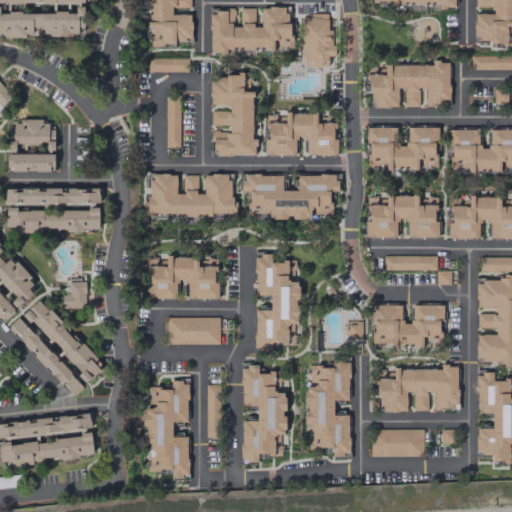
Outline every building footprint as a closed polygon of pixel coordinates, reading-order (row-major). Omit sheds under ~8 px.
[(0,36),(83,36),(83,1),(82,0),(0,0),(0,3),(75,3),(75,12),(0,12),(0,36)] [(146,0),(147,28),(150,28),(151,46),(174,46),(174,42),(191,42),(190,13),(171,14),(171,8),(190,7),(189,0),(146,0)] [(511,42),(511,0),(473,0),(474,6),(492,7),(492,13),(473,13),(473,42),(511,42)] [(209,10),(209,53),(226,53),(226,49),(273,49),(273,40),(289,40),(289,7),(260,7),(260,26),(253,26),(253,8),(239,8),(239,26),(233,26),(233,11),(209,10)] [(301,17),(328,17),(328,29),(331,29),(331,46),(334,46),(334,56),(327,56),(327,67),(313,66),(313,62),(304,62),(304,48),(301,48),(301,17)] [(470,70),(511,68),(511,54),(469,56),(470,70)] [(186,58),(147,58),(147,71),(186,72),(186,58)] [(448,64),(383,63),(383,68),(367,68),(367,107),(397,107),(397,88),(403,88),(403,106),(417,106),(417,88),(424,88),(424,103),(448,103),(448,64)] [(212,155),(255,155),(255,139),(252,139),(251,91),(242,91),(242,73),(208,74),(209,104),(228,104),(228,110),(210,110),(210,125),(228,125),(228,131),(212,131),(212,155)] [(0,109),(13,98),(0,83),(0,109)] [(178,147),(178,95),(165,95),(164,147),(178,147)] [(336,155),(336,138),(332,138),(333,122),(330,122),(330,116),(318,115),(318,113),(284,112),(284,116),(266,115),(266,139),(264,139),(263,154),(294,155),(295,136),(305,137),(304,154),(336,155)] [(8,149),(15,149),(15,145),(46,144),(46,149),(54,149),(53,129),(47,129),(47,120),(8,121),(8,149)] [(365,165),(385,164),(385,170),(417,169),(416,159),(421,158),(421,165),(436,165),(435,126),(406,127),(406,145),(396,145),(395,126),(365,127),(365,165)] [(447,129),(448,173),(499,172),(499,161),(504,161),(504,168),(511,168),(511,128),(488,129),(489,146),(478,146),(478,128),(447,129)] [(54,153),(6,152),(6,170),(53,171),(54,153)] [(231,215),(232,174),(203,174),(203,193),(196,193),(197,175),(182,174),(181,194),(175,193),(176,174),(148,173),(147,214),(231,215)] [(336,174),(296,174),(296,190),(281,190),(281,174),(239,174),(239,190),(247,190),(247,213),(269,213),(269,219),(311,218),(311,214),(330,214),(330,191),(336,191),(336,174)] [(98,204),(98,187),(3,188),(3,204),(98,204)] [(365,197),(364,237),(395,237),(396,218),(406,218),(406,237),(437,237),(437,221),(434,220),(434,205),(416,205),(416,195),(385,195),(385,197),(365,197)] [(448,238),(478,238),(478,220),(488,220),(488,238),(511,237),(511,197),(503,198),(503,206),(499,206),(499,196),(467,196),(467,199),(447,199),(448,238)] [(15,209),(15,207),(5,207),(5,226),(15,226),(15,232),(35,233),(35,228),(57,228),(57,230),(98,230),(98,210),(15,209)] [(0,281),(15,297),(10,302),(15,308),(37,287),(0,247),(0,281)] [(253,346),(292,346),(292,324),(297,324),(297,281),(293,281),(293,260),(270,261),(270,254),(253,255),(254,295),(269,295),(269,310),(253,310),(253,346)] [(435,269),(435,255),(382,255),(382,270),(435,269)] [(145,298),(175,299),(175,280),(186,281),(186,298),(217,299),(217,282),(214,282),(215,259),(201,258),(201,267),(196,266),(196,257),(165,256),(165,259),(146,259),(145,298)] [(511,271),(511,256),(481,256),(481,271),(511,271)] [(449,284),(449,271),(435,271),(435,284),(449,284)] [(511,278),(475,278),(475,307),(494,307),(494,313),(476,313),(476,328),(494,328),(494,334),(475,334),(474,363),(511,363),(511,278)] [(67,283),(84,282),(85,293),(83,293),(84,307),(62,308),(62,295),(68,295),(67,283)] [(0,321),(13,310),(0,295),(0,321)] [(99,369),(92,362),(95,359),(38,299),(23,313),(87,381),(99,369)] [(372,342),(390,342),(390,346),(423,346),(423,344),(439,344),(439,319),(442,319),(442,305),(411,305),(411,323),(400,323),(400,305),(372,304),(372,342)] [(17,316),(7,326),(71,396),(82,386),(17,316)] [(218,317),(165,317),(165,343),(218,344),(218,317)] [(344,321),(344,335),(350,335),(350,338),(361,338),(360,321),(344,321)] [(348,400),(348,361),(331,361),(331,366),(308,366),(308,388),(303,388),(303,427),(308,427),(308,448),(331,448),(331,455),(348,455),(348,414),(332,415),(332,400),(348,400)] [(457,409),(456,365),(439,365),(439,368),(377,369),(378,411),(405,411),(405,392),(411,392),(411,410),(426,410),(426,392),(433,392),(433,409),(457,409)] [(240,462),(256,462),(256,457),(280,456),(280,433),(284,433),(283,392),(273,392),(273,372),(256,372),(256,366),(240,367),(240,406),(255,406),(255,420),(240,420),(240,462)] [(475,455),(490,455),(490,462),(511,461),(511,398),(508,399),(508,379),(492,379),(492,373),(475,373),(475,413),(491,413),(491,428),(475,428),(475,455)] [(148,471),(170,470),(170,477),(188,476),(185,436),(171,437),(171,422),(187,421),(185,380),(170,381),(170,387),(148,388),(149,408),(142,408),(144,444),(147,444),(148,471)] [(205,438),(218,437),(218,384),(204,384),(205,438)] [(0,422),(0,438),(90,429),(88,413),(0,422)] [(371,456),(422,456),(422,429),(371,429),(371,456)] [(92,455),(90,435),(0,443),(0,461),(8,461),(8,466),(32,464),(31,461),(92,455)]
